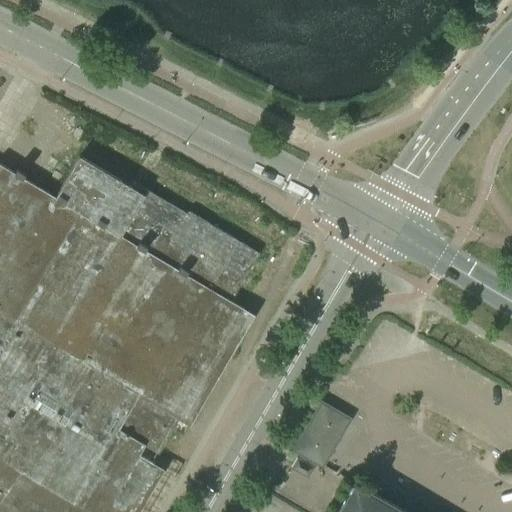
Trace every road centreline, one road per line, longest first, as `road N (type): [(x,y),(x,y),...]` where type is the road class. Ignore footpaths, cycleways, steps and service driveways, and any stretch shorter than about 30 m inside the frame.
road 1 (secondary): [(377,225),(0,28)]
road 2 (tertiary): [(206,511),(377,225)]
road 3 (unclassified): [(377,225),(511,52)]
road 4 (secondary): [(511,303),(377,225)]
